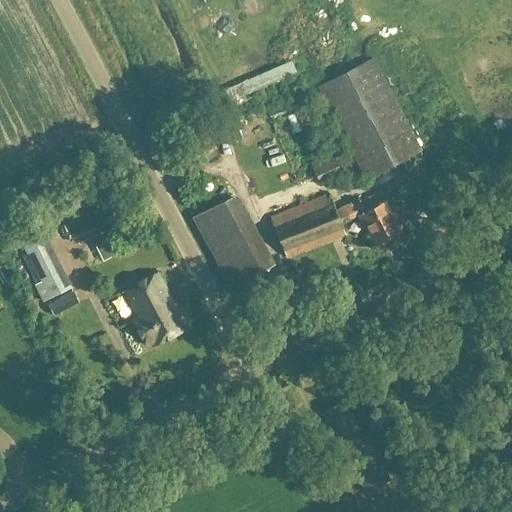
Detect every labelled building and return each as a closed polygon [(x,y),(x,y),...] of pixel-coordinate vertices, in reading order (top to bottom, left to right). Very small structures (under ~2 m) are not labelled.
[(365,181),(423,151),(374,58),(317,88),(365,181)] [(332,155),(310,165),(320,186),(342,175),(332,155)] [(486,183),(503,174),(495,159),(478,167),(486,183)] [(375,247),(404,231),(394,213),(398,211),(393,202),(390,204),(388,201),(386,201),(382,192),(361,203),(360,200),(335,210),(328,194),(270,218),(287,258),(345,234),(341,224),(359,216),(375,247)] [(16,232),(50,300),(73,289),(40,220),(16,232)] [(154,347),(187,329),(158,273),(124,291),(138,318),(133,321),(146,347),(152,344),(154,347)] [(344,396),(321,409),(368,489),(391,475),(344,396)]
